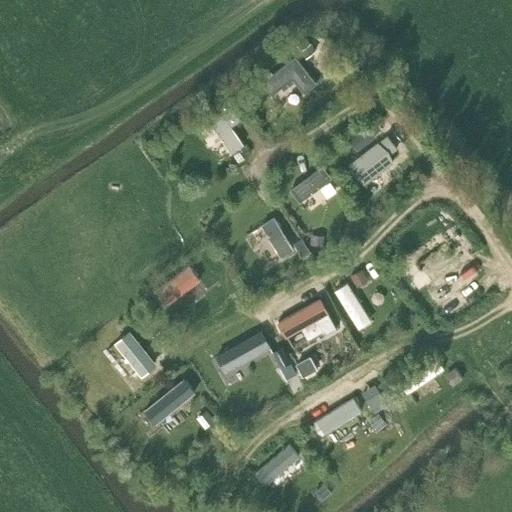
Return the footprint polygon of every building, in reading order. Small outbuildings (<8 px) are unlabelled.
[(277,91),(300,76),(307,85),(320,76),(299,44),(262,68),(277,91)] [(236,115),(244,109),(233,91),(210,105),(233,143),(248,133),(236,115)] [(351,155),(366,177),(399,153),(383,132),(351,155)] [(235,144),(241,153),(253,144),(247,136),(235,144)] [(326,155),(293,179),(303,193),(336,169),(326,155)] [(248,224),(267,259),(298,242),(279,208),(248,224)] [(471,247),(440,263),(444,271),(430,278),(439,296),(485,271),(471,247)] [(168,299),(205,271),(193,255),(156,284),(168,299)] [(425,260),(413,269),(422,282),(434,273),(425,260)] [(360,320),(375,312),(353,271),(337,280),(360,320)] [(288,328),(306,319),(311,330),(340,316),(326,288),(280,309),(288,328)] [(133,319),(117,332),(146,367),(161,354),(133,319)] [(212,348),(221,366),(275,340),(267,322),(212,348)] [(410,384),(449,360),(441,349),(403,372),(410,384)] [(148,399),(160,414),(200,381),(188,367),(148,399)] [(387,393),(370,401),(379,421),(396,414),(387,393)] [(331,419),(365,406),(360,394),(326,407),(331,419)] [(273,472),(304,445),(292,432),(262,459),(273,472)]
